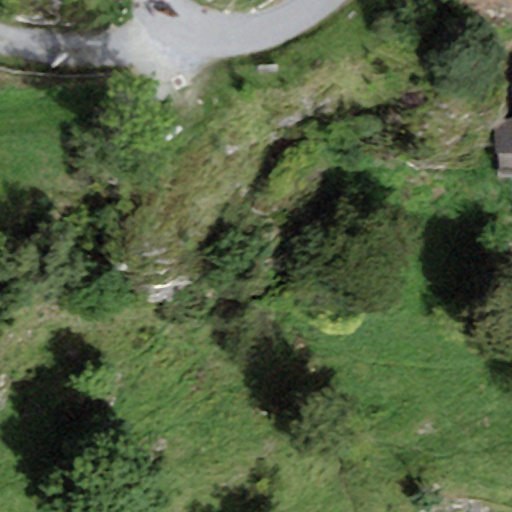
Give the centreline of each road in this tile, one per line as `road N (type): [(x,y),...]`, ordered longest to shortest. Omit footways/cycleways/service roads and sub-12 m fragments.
road 1 (track): [(140,233),(195,81),(202,33)]
road 2 (track): [(181,22),(155,43),(118,53),(70,54),(0,40)]
road 3 (unclassified): [(162,0),(181,22),(227,37),(262,32),(318,0)]
